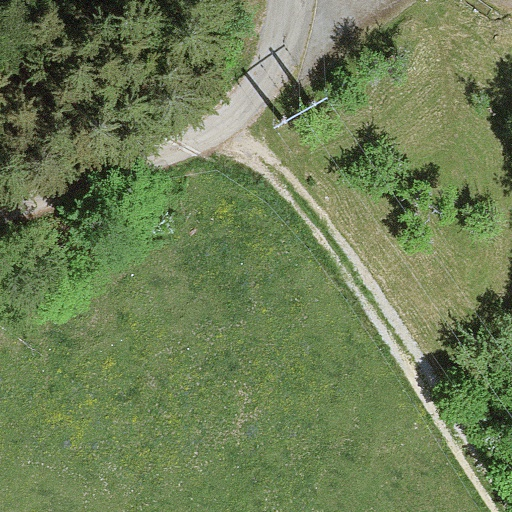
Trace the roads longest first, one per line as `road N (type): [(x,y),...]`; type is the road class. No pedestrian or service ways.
road 1 (track): [(503,511),(385,325),(228,115)]
road 2 (unclassified): [(287,0),(287,18),(228,115),(0,220)]
